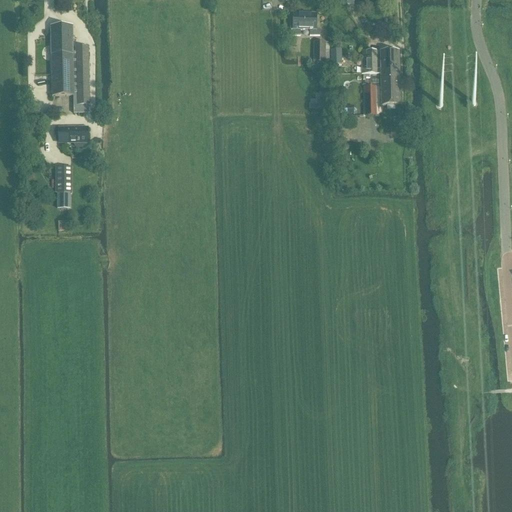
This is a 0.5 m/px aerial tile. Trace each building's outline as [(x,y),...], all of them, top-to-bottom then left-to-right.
[(289,26),(289,37),(300,37),(300,31),(309,31),(309,37),(319,37),(319,30),(315,30),(315,16),(292,15),(292,26),(289,26)] [(53,98),(73,97),(72,67),(89,66),(88,48),(76,48),(76,52),(73,52),(72,28),(51,28),(53,98)] [(324,43),(314,43),(314,64),(324,64),(324,43)] [(335,51),(330,51),(331,65),(341,65),(341,58),(335,58),(335,51)] [(366,60),(361,60),(361,75),(366,75),(376,75),(376,70),(375,52),(366,52),(366,60)] [(380,70),(376,70),(376,75),(380,75),(381,107),(400,106),(399,52),(380,52),(380,70)] [(72,67),(73,97),(74,97),(74,114),(87,114),(87,106),(90,106),(89,66),(72,67)] [(375,89),(365,89),(365,108),(375,108),(375,89)] [(58,131),(58,143),(73,143),(75,146),(77,147),(80,148),(82,147),(85,146),(86,143),(87,143),(87,130),(58,131)] [(72,169),(55,169),(55,210),(69,210),(69,195),(72,195),(72,169)] [(67,223),(58,224),(58,232),(67,232),(67,223)]
